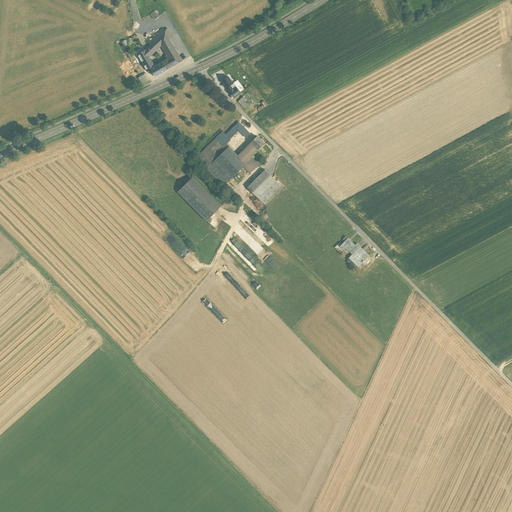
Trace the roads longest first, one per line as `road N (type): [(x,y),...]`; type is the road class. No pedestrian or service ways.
road 1 (track): [(0,230),(278,511)]
road 2 (secondary): [(0,154),(228,54),(322,0)]
